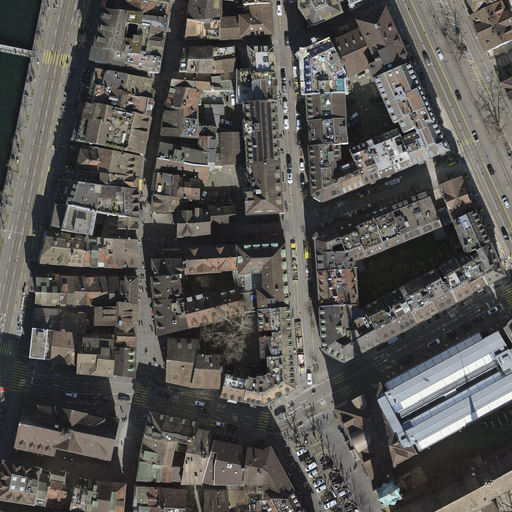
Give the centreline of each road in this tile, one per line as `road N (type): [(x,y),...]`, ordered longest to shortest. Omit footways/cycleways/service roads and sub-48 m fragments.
road 1 (tertiary): [(68,0),(0,340)]
road 2 (tertiary): [(0,375),(276,422),(311,402)]
road 3 (tertiary): [(311,402),(511,294)]
road 4 (residential): [(282,0),(298,224)]
road 5 (residential): [(472,155),(298,224)]
road 6 (residential): [(298,224),(311,402)]
road 7 (tertiary): [(402,0),(472,155)]
road 8 (residential): [(511,133),(447,0)]
